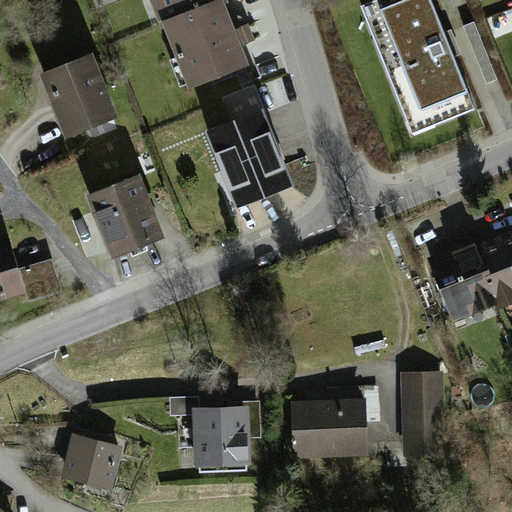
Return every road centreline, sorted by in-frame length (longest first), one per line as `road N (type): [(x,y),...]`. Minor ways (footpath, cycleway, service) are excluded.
road 1 (residential): [(38,352),(49,381),(82,398),(401,377)]
road 2 (residential): [(38,352),(358,208)]
road 3 (residential): [(358,208),(296,0)]
road 4 (track): [(401,377),(409,330),(370,203)]
road 5 (unknown): [(0,218),(24,201),(116,317)]
road 6 (residential): [(358,208),(511,149)]
